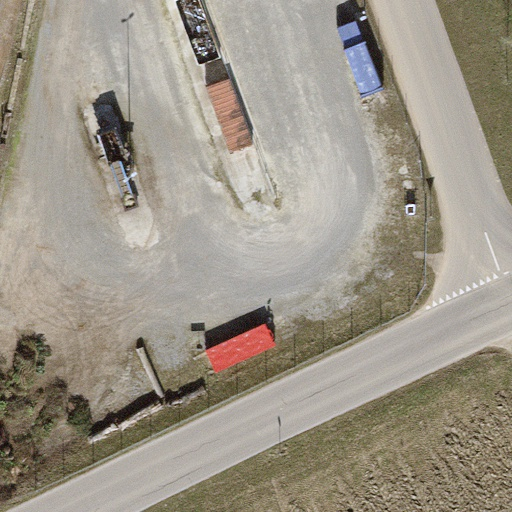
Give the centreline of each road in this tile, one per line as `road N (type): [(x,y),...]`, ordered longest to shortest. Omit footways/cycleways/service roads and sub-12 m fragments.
road 1 (tertiary): [(82,511),(511,303)]
road 2 (track): [(511,294),(406,0)]
